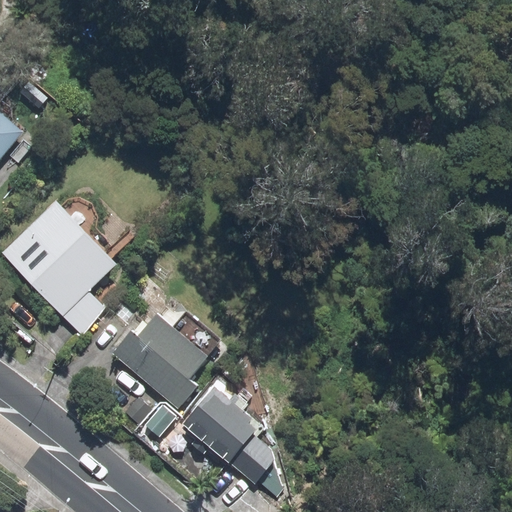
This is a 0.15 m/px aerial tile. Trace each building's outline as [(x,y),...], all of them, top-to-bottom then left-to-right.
[(0,158),(21,134),(0,116),(0,158)] [(115,265),(60,208),(9,256),(64,313),(115,265)] [(93,296),(70,318),(83,331),(104,308),(93,296)] [(137,335),(120,355),(181,406),(196,387),(188,380),(207,358),(159,318),(141,339),(137,335)] [(252,421),(218,393),(190,427),(252,479),(274,453),(254,436),(257,432),(249,425),(252,421)] [(176,418),(164,408),(147,427),(159,437),(176,418)]
